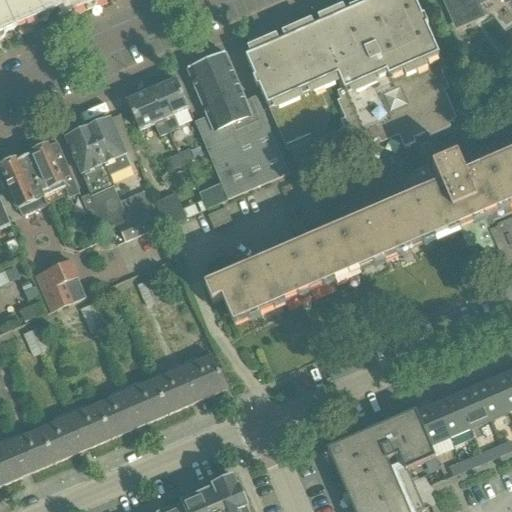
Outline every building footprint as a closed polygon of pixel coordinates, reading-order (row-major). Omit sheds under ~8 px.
[(0,0),(0,35),(59,10),(62,17),(100,0),(0,0)] [(334,18),(246,56),(256,79),(254,80),(258,89),(260,88),(270,111),(288,153),(313,142),(315,146),(331,138),(326,126),(330,124),(324,110),(328,109),(321,94),(318,95),(316,90),(340,80),(345,90),(338,93),(342,101),(338,103),(346,120),(342,122),(351,143),(355,141),(359,149),(383,139),(381,134),(395,127),(404,149),(416,144),(414,139),(428,133),(430,137),(451,128),(449,124),(455,121),(465,117),(452,89),(449,90),(442,73),(446,71),(427,26),(429,26),(425,17),(423,18),(415,0),(372,0),(373,1),(346,13),(344,8),(332,13),(334,18)] [(511,0),(442,0),(451,19),(480,6),(494,0),(502,0),(505,6),(511,2),(511,0)] [(246,103),(225,55),(187,72),(208,120),(196,125),(226,193),(229,202),(289,176),(256,99),(246,103)] [(151,92),(170,135),(181,130),(176,118),(190,112),(177,81),(151,92)] [(170,135),(151,92),(127,103),(140,133),(155,127),(160,139),(170,135)] [(511,156),(487,168),(465,117),(455,121),(465,144),(429,159),(441,187),(206,289),(213,306),(223,302),(233,324),(458,227),(465,243),(490,233),(507,272),(511,269),(511,156)] [(511,119),(478,135),(484,150),(511,138),(511,119)] [(97,123),(87,127),(98,153),(109,178),(110,177),(131,168),(130,166),(110,121),(100,125),(97,123)] [(76,136),(66,140),(81,177),(82,176),(91,196),(81,200),(88,214),(91,213),(100,236),(118,228),(127,225),(128,224),(128,223),(120,204),(119,201),(109,178),(98,153),(87,127),(86,128),(78,132),(76,136)] [(34,158),(26,162),(47,208),(48,208),(44,198),(65,189),(70,199),(80,195),(57,144),(47,148),(41,145),(35,147),(34,154),(33,155),(34,158)] [(179,155),(184,166),(194,162),(189,151),(179,155)] [(179,155),(169,160),(174,171),(184,166),(179,155)] [(47,208),(26,162),(21,164),(19,159),(16,161),(14,157),(0,162),(0,163),(2,168),(1,169),(12,193),(9,194),(15,208),(18,207),(23,219),(47,208)] [(121,204),(120,204),(128,223),(129,222),(156,211),(148,192),(121,204)] [(226,193),(203,203),(207,211),(229,202),(226,193)] [(175,195),(164,200),(175,225),(186,220),(175,195)] [(175,225),(164,200),(155,205),(165,229),(175,225)] [(0,228),(9,225),(0,204),(0,228)] [(127,225),(118,228),(126,244),(155,232),(148,216),(130,223),(128,224),(127,225)] [(78,281),(71,264),(37,279),(52,316),(86,301),(78,281)] [(174,264),(166,267),(170,276),(178,273),(174,264)] [(166,267),(159,270),(162,280),(170,276),(166,267)] [(159,270),(151,274),(155,283),(162,280),(159,270)] [(151,274),(143,277),(147,286),(155,283),(151,274)] [(143,277),(135,280),(139,290),(147,286),(143,277)] [(135,280),(128,284),(132,293),(139,290),(135,280)] [(21,286),(24,294),(33,290),(30,283),(21,286)] [(128,284),(120,287),(124,296),(132,293),(128,284)] [(120,287),(112,290),(116,299),(124,296),(120,287)] [(28,304),(40,299),(36,289),(24,294),(28,304)] [(112,290),(104,294),(108,303),(116,299),(112,290)] [(104,294),(97,297),(101,306),(108,303),(104,294)] [(97,297),(89,300),(93,309),(101,306),(97,297)] [(44,316),(40,305),(20,313),(25,324),(44,316)] [(52,317),(45,320),(49,329),(56,326),(52,317)] [(45,320),(37,323),(41,332),(49,329),(45,320)] [(37,323),(30,327),(34,336),(41,332),(37,323)] [(30,327),(22,330),(26,339),(34,336),(30,327)] [(22,330),(15,333),(18,342),(26,339),(22,330)] [(15,333),(7,336),(11,345),(18,342),(15,333)] [(7,336),(0,339),(0,341),(3,349),(11,345),(7,336)] [(3,368),(0,369),(0,474),(5,487),(46,470),(42,459),(58,452),(64,465),(79,459),(77,453),(88,449),(91,454),(92,453),(92,452),(105,447),(104,442),(119,435),(121,440),(150,428),(148,423),(164,417),(166,421),(179,415),(180,416),(181,416),(179,411),(190,406),(192,411),(208,404),(186,352),(167,360),(171,370),(29,430),(3,368)] [(511,375),(496,382),(510,415),(511,414),(511,375)] [(510,415),(496,382),(476,391),(490,423),(510,415)] [(490,423),(476,391),(456,399),(470,432),(490,423)] [(470,432),(456,399),(437,408),(450,440),(470,432)] [(450,440),(437,408),(417,416),(416,413),(416,414),(431,449),(450,440)] [(408,472),(436,460),(431,449),(416,414),(414,415),(416,419),(406,423),(404,419),(388,426),(408,472)] [(416,511),(424,509),(408,472),(388,426),(332,450),(337,461),(333,463),(347,497),(352,495),(356,504),(351,506),(353,511),(416,511)] [(511,453),(511,444),(511,443),(501,448),(501,450),(504,457),(511,453)] [(490,453),(493,462),(504,457),(501,450),(501,448),(490,453)] [(472,460),(461,465),(462,467),(465,474),(476,469),(472,460)] [(465,474),(462,467),(461,465),(450,469),(454,479),(465,474)] [(248,511),(250,511),(240,488),(239,489),(234,479),(213,488),(223,511),(248,511)] [(213,491),(202,495),(209,511),(223,511),(213,488),(212,488),(213,491)] [(209,511),(202,495),(181,504),(182,507),(170,511),(170,510),(165,511),(209,511)]
